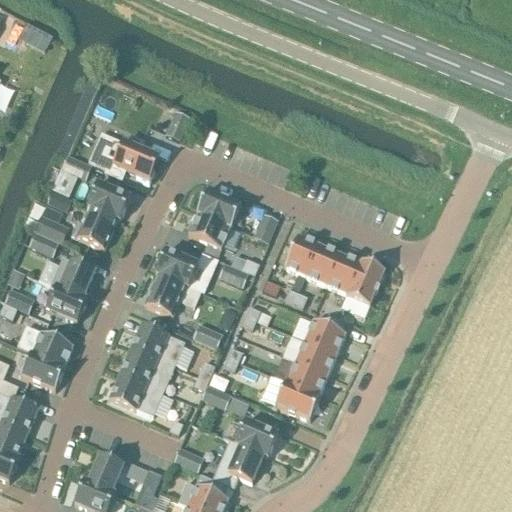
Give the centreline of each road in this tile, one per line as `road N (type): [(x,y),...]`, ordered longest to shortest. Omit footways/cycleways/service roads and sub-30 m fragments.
road 1 (residential): [(42,511),(147,241),(182,179),(198,171),(435,265)]
road 2 (unclassified): [(496,134),(174,0)]
road 3 (residential): [(289,511),(332,482),(435,265)]
road 4 (secondary): [(511,91),(276,0)]
road 5 (residential): [(435,265),(496,134)]
